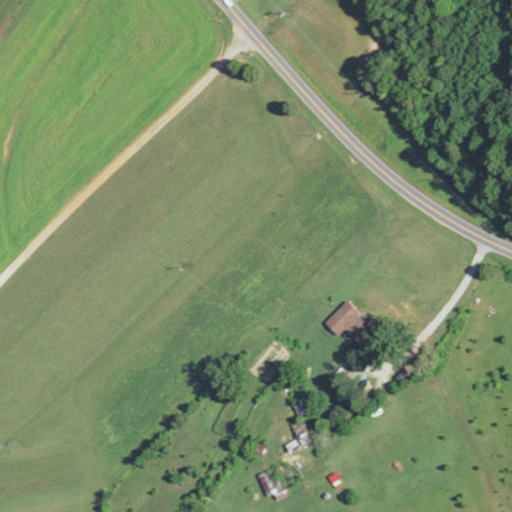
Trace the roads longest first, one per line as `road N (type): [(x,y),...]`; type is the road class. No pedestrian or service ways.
road 1 (tertiary): [(511,249),(414,194),(369,157),(224,0)]
road 2 (residential): [(251,30),(0,284)]
